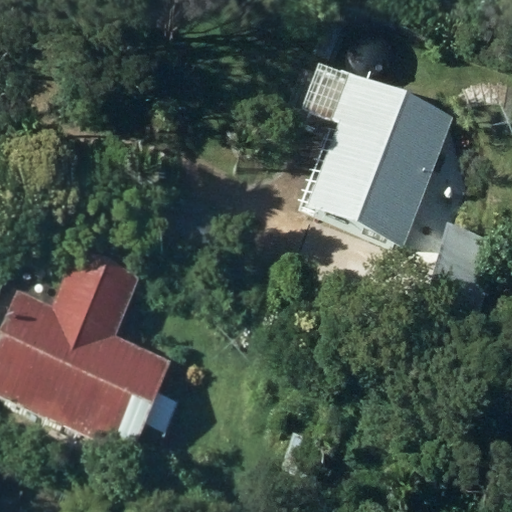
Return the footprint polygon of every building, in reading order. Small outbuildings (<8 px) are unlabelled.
[(331,64),(344,34),(326,26),(312,55),(331,64)] [(402,268),(453,137),(320,85),(303,131),(343,146),(310,232),(402,268)] [(446,257),(425,317),(473,334),(495,274),(446,257)] [(76,271),(55,331),(14,316),(0,353),(0,420),(137,472),(149,440),(167,448),(181,412),(161,405),(173,375),(116,355),(139,295),(76,271)] [(296,449),(285,474),(309,485),(321,460),(296,449)] [(152,511),(223,511),(224,510),(162,487),(152,511)]
